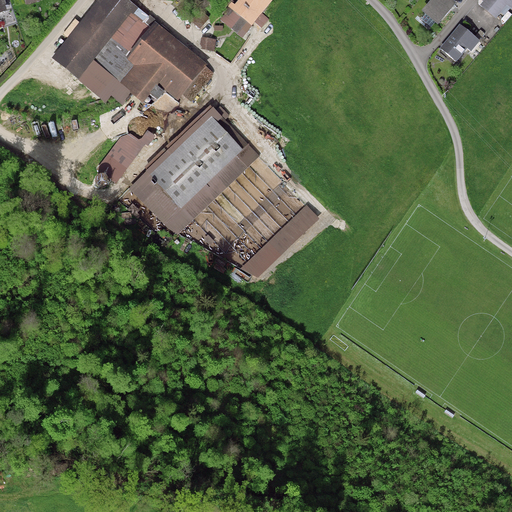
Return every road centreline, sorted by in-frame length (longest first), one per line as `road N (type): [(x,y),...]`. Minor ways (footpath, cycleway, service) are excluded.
road 1 (track): [(0,131),(83,204),(511,473)]
road 2 (track): [(448,116),(471,218),(511,252)]
road 3 (residential): [(85,0),(0,95)]
